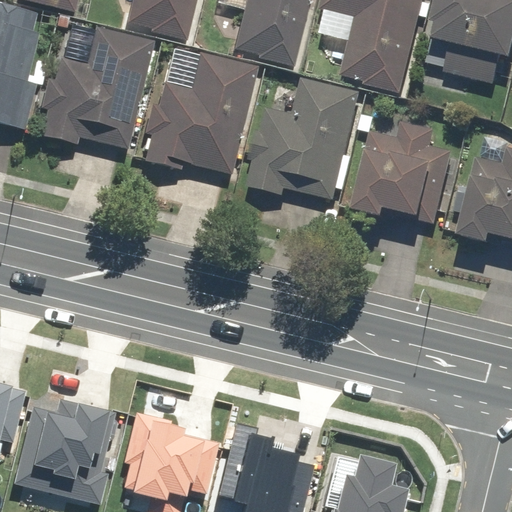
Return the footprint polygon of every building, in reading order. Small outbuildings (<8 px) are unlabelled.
[(13,0),(13,4),(68,17),(71,0),(13,0)] [(195,0),(130,0),(124,26),(144,31),(142,36),(184,46),(195,0)] [(311,0),(240,0),(229,53),(252,58),(250,64),(295,74),(311,0)] [(320,0),(318,14),(351,20),(338,83),(402,95),(420,0),(320,0)] [(511,49),(511,0),(510,0),(430,0),(420,45),(445,51),(439,77),(490,89),(496,65),(508,68),(511,49)] [(32,16),(0,8),(0,131),(19,136),(30,89),(37,90),(43,65),(26,61),(32,35),(28,34),(32,16)] [(152,46),(91,31),(82,68),(54,61),(49,83),(43,81),(35,113),(42,115),(36,140),(73,149),(75,143),(126,155),(152,46)] [(227,180),(253,71),(195,57),(187,91),(160,85),(155,106),(148,104),(140,136),(148,137),(141,166),(178,175),(179,169),(227,180)] [(357,96),(298,82),(290,116),(265,110),(259,133),(251,131),(243,162),(251,164),(244,189),(278,198),(280,191),(333,204),(336,192),(343,193),(351,159),(342,157),(357,96)] [(431,133),(398,126),(377,121),(373,137),(366,135),(348,218),(380,225),(382,216),(415,223),(423,186),(445,190),(452,155),(428,149),(431,133)] [(502,167),(473,160),(455,242),(483,249),(485,241),(511,246),(511,154),(505,153),(502,167)]
